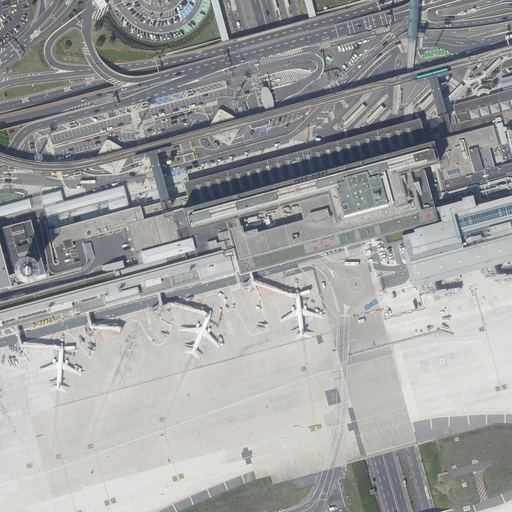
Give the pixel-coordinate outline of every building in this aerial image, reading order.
[(114,20),(118,25),(121,28),(125,31),(131,35),(137,39),(143,41),(150,42),(156,43),(162,43),(170,42),(177,40),(184,38),(187,36),(193,32),(200,26),(204,21),(208,14),(210,9),(211,7),(210,3),(209,0),(105,0),(106,3),(109,11),(111,15),(114,20)] [(303,0),(309,18),(316,16),(311,0),(303,0)] [(65,249),(73,247),(72,241),(82,238),(128,226),(139,264),(0,302),(0,330),(6,329),(15,327),(20,345),(21,344),(23,344),(18,326),(78,309),(80,314),(86,313),(89,326),(92,326),(92,325),(88,312),(158,294),(161,306),(163,305),(160,293),(236,273),(237,276),(250,273),(253,284),(254,283),(256,283),(252,272),(318,254),(438,221),(437,217),(443,216),(445,222),(417,229),(418,233),(404,236),(408,250),(405,250),(410,269),(414,286),(424,283),(426,292),(431,291),(437,290),(435,280),(460,273),(478,268),(484,267),(486,276),(491,275),(497,273),(494,264),(511,259),(511,88),(484,97),(453,105),(454,111),(457,122),(450,124),(447,112),(446,112),(439,85),(439,84),(437,77),(449,74),(448,70),(431,75),(414,79),(415,83),(428,79),(438,115),(437,115),(443,138),(441,139),(447,159),(438,161),(432,140),(425,142),(419,121),(380,132),(363,137),(348,140),(341,142),(335,143),(325,145),(310,149),(311,150),(307,151),(284,157),(275,160),(274,159),(255,164),(214,175),(182,183),(185,196),(170,200),(170,199),(169,199),(157,153),(169,149),(168,145),(152,150),(135,155),(136,159),(148,155),(161,201),(160,201),(160,203),(141,208),(141,205),(130,208),(114,213),(110,214),(49,230),(53,246),(63,244),(65,249)] [(511,81),(511,75),(501,79),(503,84),(511,81)] [(441,83),(418,107),(421,111),(445,86),(441,83)] [(461,84),(446,100),(449,103),(465,88),(461,84)] [(268,88),(265,87),(263,88),(262,92),(262,97),(263,103),(265,107),(267,111),(271,112),(274,112),(274,109),(274,107),(274,102),(272,95),(270,91),(268,88)] [(343,123),(346,127),(366,107),(362,104),(343,123)] [(384,109),(381,105),(366,120),(369,124),(384,109)] [(208,133),(229,145),(232,144),(243,123),(243,121),(223,109),(221,109),(219,110),(208,131),(208,133)] [(96,163),(116,175),(119,175),(131,153),(130,152),(110,140),(109,140),(107,141),(96,162),(96,163)] [(0,206),(0,217),(43,206),(46,217),(66,212),(107,201),(110,214),(114,213),(130,208),(125,191),(124,186),(63,202),(62,198),(60,190),(30,199),(0,206)] [(31,220),(2,227),(9,252),(9,255),(14,273),(15,276),(16,281),(29,278),(30,281),(50,276),(48,269),(47,265),(43,266),(31,220)] [(9,255),(9,252),(5,253),(0,236),(0,290),(13,287),(11,277),(15,276),(14,273),(10,274),(5,256),(9,255)]
